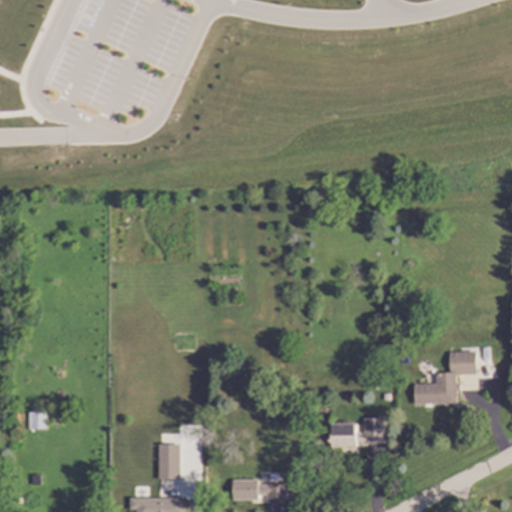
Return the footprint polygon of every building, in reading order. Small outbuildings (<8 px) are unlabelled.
[(413,385),(414,405),(457,404),(456,375),(476,375),(476,352),(449,352),(450,373),(436,373),(436,384),(413,385)] [(28,430),(45,430),(45,413),(28,413),(28,430)] [(384,445),(383,418),(362,419),(362,433),(356,433),(355,424),(329,424),(330,446),(384,445)] [(178,444),(158,445),(158,480),(179,480),(178,444)] [(257,480),(231,480),(232,500),(287,499),(286,484),(257,485),(257,480)] [(185,511),(185,498),(129,499),(129,510),(135,510),(134,511),(185,511)]
